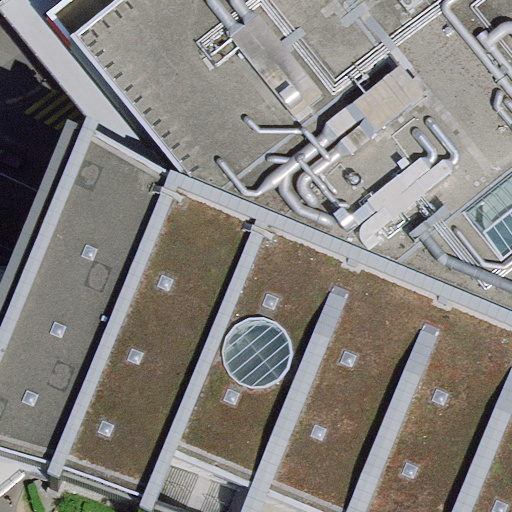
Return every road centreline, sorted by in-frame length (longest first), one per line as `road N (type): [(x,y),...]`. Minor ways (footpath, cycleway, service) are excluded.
road 1 (primary): [(511,402),(0,170)]
road 2 (primary): [(0,409),(259,511)]
